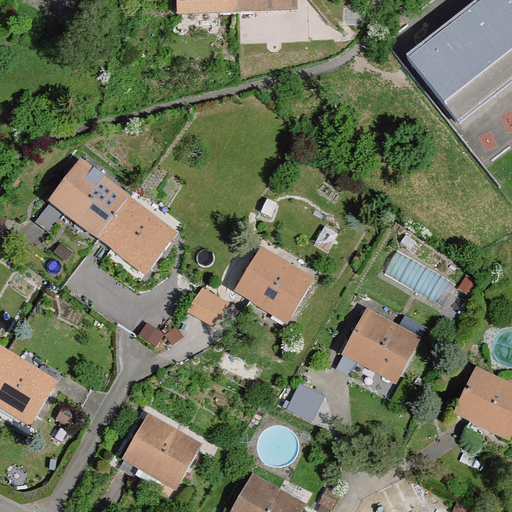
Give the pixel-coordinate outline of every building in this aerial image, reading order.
[(238,0),(178,0),(179,11),(221,9),(221,17),(239,17),(238,0)] [(296,0),(238,0),(239,17),(256,16),(255,6),(296,5),(296,0)] [(511,0),(488,0),(409,63),(459,129),(511,86),(511,0)] [(80,169),(54,204),(66,215),(72,210),(105,235),(127,204),(80,169)] [(127,204),(105,235),(101,240),(114,251),(118,245),(152,271),(175,240),(127,204)] [(262,254),(237,294),(253,304),(257,296),(293,318),(313,286),(262,254)] [(223,326),(236,300),(209,288),(197,314),(223,326)] [(366,317),(344,358),(360,366),(364,359),(401,379),(419,345),(366,317)] [(57,388),(6,357),(0,365),(0,400),(1,400),(36,422),(57,388)] [(396,386),(401,379),(364,359),(360,366),(396,386)] [(396,386),(360,366),(353,379),(390,400),(396,386)] [(511,390),(476,374),(456,416),(473,423),(476,417),(511,433),(511,390)] [(305,382),(293,408),(318,420),(331,394),(305,382)] [(149,422),(126,461),(141,470),(145,464),(181,484),(200,451),(149,422)] [(252,482),(234,511),(303,511),(252,482)] [(338,497),(329,492),(323,505),(332,509),(338,497)]
